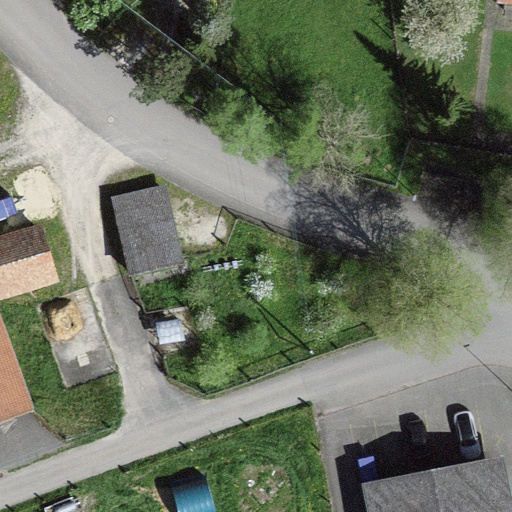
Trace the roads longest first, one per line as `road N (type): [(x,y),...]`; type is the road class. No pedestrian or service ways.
road 1 (residential): [(0,4),(111,109),(213,172),(511,265)]
road 2 (residential): [(511,328),(421,349),(0,501)]
